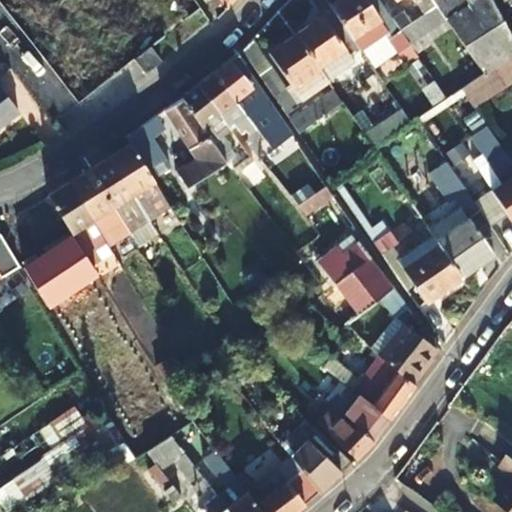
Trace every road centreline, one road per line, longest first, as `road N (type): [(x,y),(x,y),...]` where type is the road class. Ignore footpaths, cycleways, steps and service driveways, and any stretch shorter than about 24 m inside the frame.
road 1 (unknown): [(221,37),(421,324),(456,361)]
road 2 (residential): [(257,0),(147,101),(0,190)]
road 3 (residential): [(511,284),(399,441),(326,511)]
